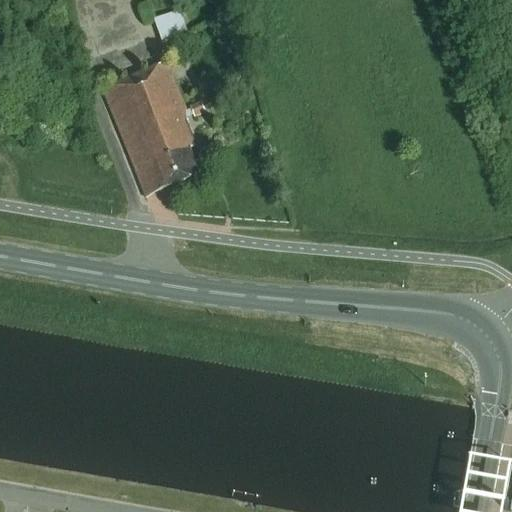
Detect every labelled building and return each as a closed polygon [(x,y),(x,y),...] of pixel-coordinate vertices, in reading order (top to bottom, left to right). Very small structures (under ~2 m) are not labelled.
[(161,44),(187,36),(181,14),(154,22),(161,44)] [(187,115),(167,66),(103,91),(147,201),(201,179),(190,153),(197,150),(187,125),(188,124),(185,116),(187,115)] [(204,115),(199,104),(188,109),(193,120),(204,115)] [(511,443),(473,437),(471,437),(469,438),(469,440),(469,441),(470,443),(511,449),(511,443)] [(455,492),(452,506),(453,508),(454,508),(473,511),(511,511),(511,499),(458,490),(456,490),(455,491),(455,492)]
